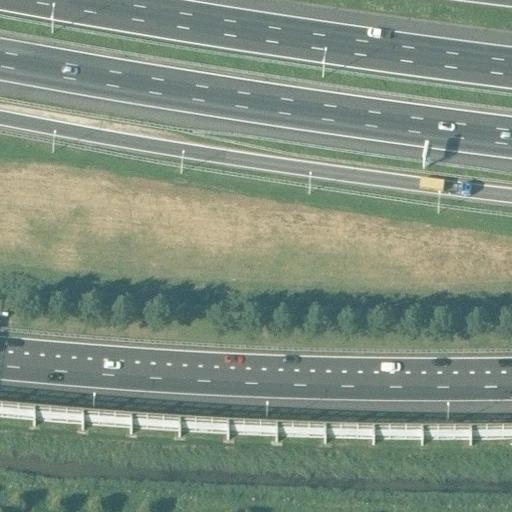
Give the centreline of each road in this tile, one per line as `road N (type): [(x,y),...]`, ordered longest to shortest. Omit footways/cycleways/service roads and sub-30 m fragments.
road 1 (motorway): [(0,121),(511,204)]
road 2 (motorway): [(0,60),(511,139)]
road 3 (motorway): [(0,358),(393,384),(511,381)]
road 4 (motorway): [(511,68),(50,0)]
